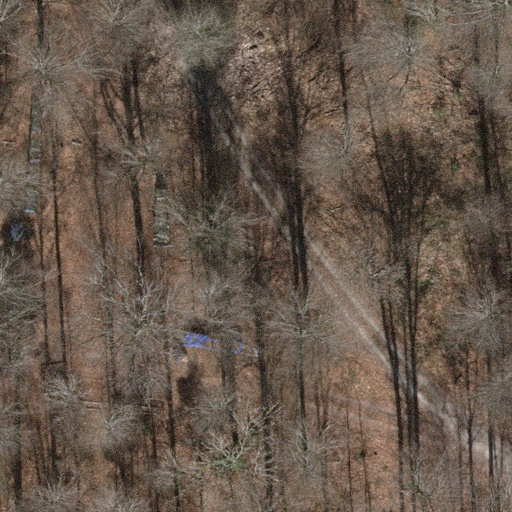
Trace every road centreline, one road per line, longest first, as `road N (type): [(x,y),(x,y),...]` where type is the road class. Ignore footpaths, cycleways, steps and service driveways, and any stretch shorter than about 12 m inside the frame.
road 1 (track): [(511,462),(447,437),(158,0)]
road 2 (track): [(12,364),(170,365),(447,437)]
road 3 (track): [(0,368),(12,364),(103,133),(106,0)]
